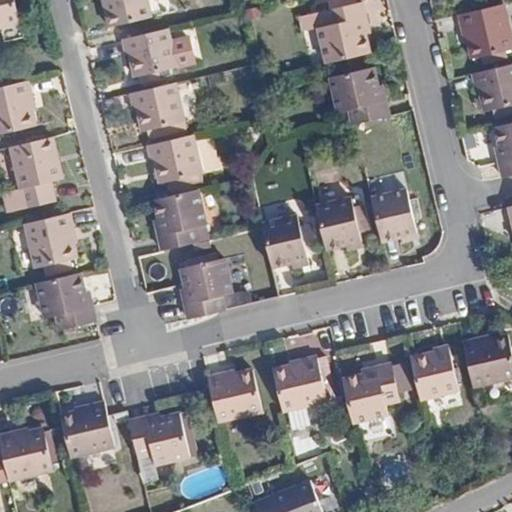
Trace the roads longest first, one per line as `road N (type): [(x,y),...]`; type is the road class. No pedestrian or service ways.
road 1 (residential): [(144,351),(472,270),(457,203)]
road 2 (residential): [(144,351),(59,0)]
road 3 (residential): [(457,203),(413,0)]
road 4 (residential): [(0,386),(144,351)]
